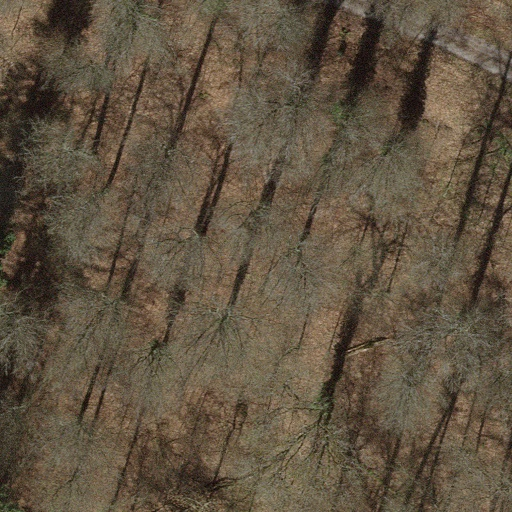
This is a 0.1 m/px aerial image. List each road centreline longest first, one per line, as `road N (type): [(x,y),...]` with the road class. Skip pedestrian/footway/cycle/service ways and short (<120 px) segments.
road 1 (track): [(469,511),(186,340)]
road 2 (track): [(336,0),(511,72)]
